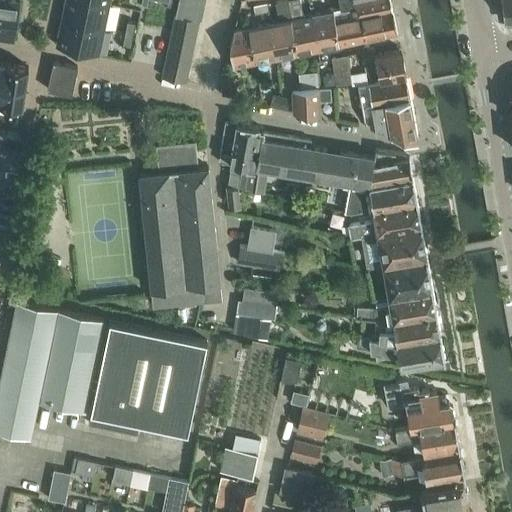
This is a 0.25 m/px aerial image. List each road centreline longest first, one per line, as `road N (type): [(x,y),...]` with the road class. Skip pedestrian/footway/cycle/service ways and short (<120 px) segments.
road 1 (residential): [(429,142),(413,146),(211,99)]
road 2 (residential): [(211,99),(224,314)]
road 3 (tertiary): [(483,55),(511,253)]
road 4 (residential): [(429,142),(398,0)]
road 5 (residential): [(211,99),(154,89),(142,75),(86,75)]
